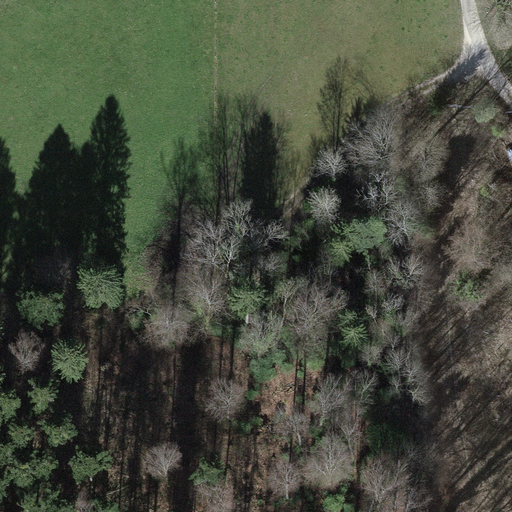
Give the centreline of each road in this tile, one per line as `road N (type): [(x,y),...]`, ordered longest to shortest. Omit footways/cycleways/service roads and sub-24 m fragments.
road 1 (track): [(458,511),(443,315),(466,56)]
road 2 (track): [(466,56),(351,134),(273,216),(209,239)]
